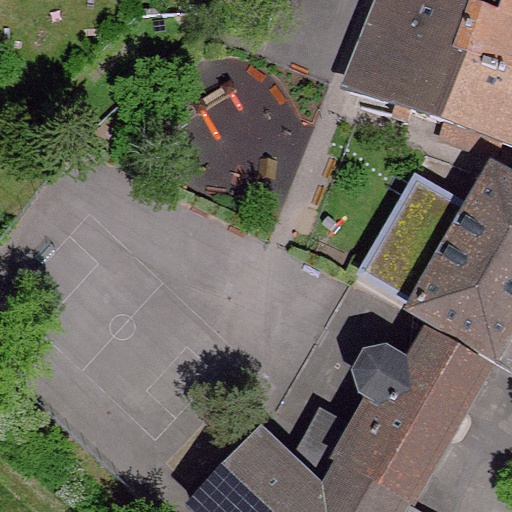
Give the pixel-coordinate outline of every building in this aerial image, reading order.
[(393,0),(357,94),(353,106),(457,148),(484,84),(472,77),(489,27),(416,0),(393,0)] [(511,0),(416,0),(489,27),(511,35),(511,0)] [(511,35),(489,27),(472,77),(484,84),(511,89),(511,35)] [(511,89),(484,84),(457,148),(511,161),(511,89)] [(511,333),(511,189),(495,180),(471,223),(417,319),(496,362),(511,333)] [(417,319),(471,223),(422,193),(369,291),(417,319)] [(412,509),(487,377),(430,344),(412,376),(387,360),(368,364),(330,431),(352,444),(339,467),(345,471),(324,504),(262,445),(197,511),(405,511),(408,507),(412,509)]
